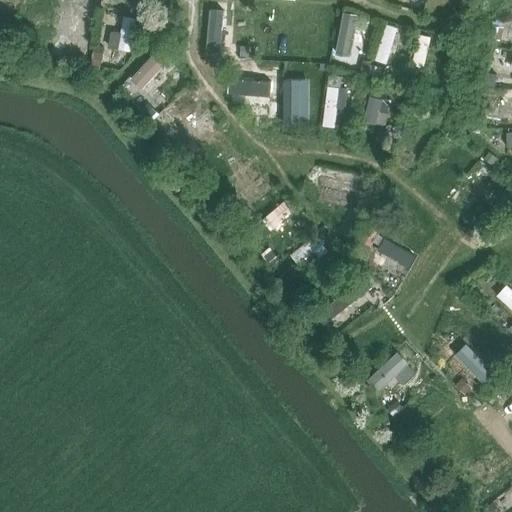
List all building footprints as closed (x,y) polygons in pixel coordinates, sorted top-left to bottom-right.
[(0,29),(12,31),(16,0),(4,0),(0,26),(0,29)] [(167,4),(141,4),(142,23),(167,22),(167,4)] [(274,4),(254,4),(255,52),(274,52),(274,4)] [(88,53),(96,9),(82,6),(77,37),(71,36),(69,49),(88,53)] [(105,6),(105,21),(119,22),(120,7),(105,6)] [(225,9),(210,8),(206,51),(220,52),(223,25),(229,26),(230,17),(224,16),(225,9)] [(358,14),(344,11),(336,53),(350,56),(358,14)] [(131,51),(136,17),(123,15),(120,32),(111,30),(108,47),(131,51)] [(398,27),(386,23),(375,59),(387,63),(398,27)] [(501,39),(504,26),(491,23),(488,36),(501,39)] [(432,36),(419,33),(412,64),(424,67),(432,36)] [(65,58),(68,45),(54,42),(51,55),(65,58)] [(249,57),(250,45),(241,44),(240,56),(249,57)] [(101,66),(104,46),(94,45),(91,65),(101,66)] [(142,88),(171,57),(159,47),(131,78),(142,88)] [(248,68),(266,69),(267,58),(249,57),(248,68)] [(372,61),(363,58),(360,70),(369,72),(372,61)] [(496,86),(497,73),(486,72),(485,84),(496,86)] [(341,86),(343,75),(329,74),(328,84),(341,86)] [(271,81),(229,77),(228,92),(270,96),(271,95),(279,96),(281,75),(272,75),(271,81)] [(309,78),(284,78),(283,122),(300,122),(300,95),(309,95),(309,78)] [(348,87),(328,85),(323,125),(335,127),(338,107),(346,108),(348,87)] [(203,97),(195,87),(163,113),(172,123),(203,97)] [(264,106),(265,96),(248,95),(248,105),(264,106)] [(383,98),(370,95),(364,120),(377,123),(377,122),(386,125),(389,113),(379,111),(383,98)] [(157,111),(148,102),(141,108),(150,118),(157,111)] [(424,109),(410,105),(398,143),(412,147),(424,109)] [(486,121),(487,109),(473,108),(472,120),(486,121)] [(494,166),(500,158),(490,150),(484,158),(494,166)] [(268,173),(258,161),(224,186),(233,199),(255,183),(259,188),(267,182),(263,177),(268,173)] [(497,171),(502,164),(498,161),(493,167),(497,171)] [(479,168),(476,166),(449,199),(461,209),(453,218),(459,223),(480,198),(475,193),(488,178),(486,176),(491,169),(483,163),(479,168)] [(356,195),(361,172),(322,164),(317,188),(356,195)] [(511,186),(511,183),(506,175),(496,181),(503,192),(511,186)] [(297,208),(287,197),(262,218),(271,229),(297,208)] [(357,223),(346,218),(341,229),(352,234),(357,223)] [(380,232),(369,225),(360,239),(372,246),(380,232)] [(326,242),(318,232),(290,253),(298,263),(314,251),(319,257),(329,250),(324,243),(326,242)] [(416,255),(385,237),(375,252),(380,255),(377,261),(394,271),(399,262),(408,268),(416,255)] [(280,258),(270,246),(261,254),(271,265),(280,258)] [(328,268),(322,261),(323,260),(320,257),(319,258),(317,256),(303,267),(309,276),(314,272),(317,276),(328,268)] [(291,267),(286,260),(280,265),(285,271),(291,267)] [(364,275),(355,283),(363,293),(373,285),(364,275)] [(311,288),(306,282),(296,290),(301,296),(311,288)] [(362,294),(354,283),(316,313),(324,324),(362,294)] [(511,287),(507,283),(496,294),(511,308),(511,287)] [(497,304),(490,315),(501,322),(508,312),(497,304)] [(496,372),(466,342),(455,353),(457,356),(449,364),(459,374),(467,366),(484,383),(496,372)] [(409,362),(398,350),(366,379),(378,391),(395,375),(403,384),(416,372),(408,363),(409,362)] [(473,387),(462,377),(455,385),(465,394),(473,387)] [(511,380),(499,391),(504,397),(499,401),(504,407),(511,400),(511,380)] [(404,407),(398,399),(387,408),(394,416),(404,407)] [(438,441),(448,453),(468,439),(459,426),(438,441)] [(511,481),(511,473),(506,467),(475,493),(480,498),(476,501),(481,507),(511,481)] [(495,496),(503,506),(511,498),(511,490),(508,485),(495,496)] [(498,511),(502,509),(494,500),(485,507),(489,511),(498,511)]
